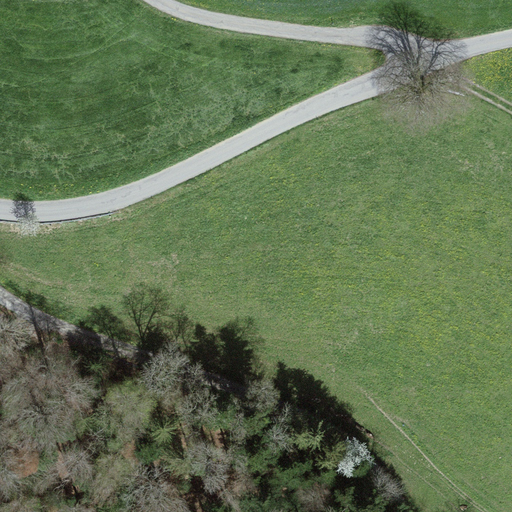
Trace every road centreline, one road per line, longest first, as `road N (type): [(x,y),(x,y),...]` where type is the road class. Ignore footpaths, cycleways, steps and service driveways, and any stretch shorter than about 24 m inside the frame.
road 1 (unclassified): [(0,210),(110,200),(431,61),(511,43)]
road 2 (track): [(0,294),(70,332),(265,395),(328,428),(365,458),(405,511)]
